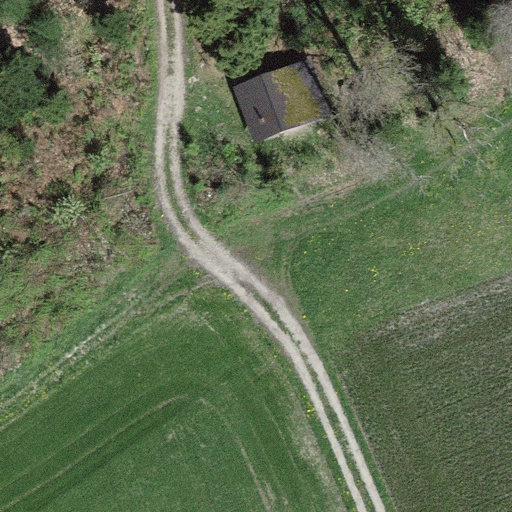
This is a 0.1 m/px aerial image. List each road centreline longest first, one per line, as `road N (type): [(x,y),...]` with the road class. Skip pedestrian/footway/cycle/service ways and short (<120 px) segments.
road 1 (track): [(367,511),(306,368),(201,237)]
road 2 (track): [(160,0),(178,188),(201,237)]
